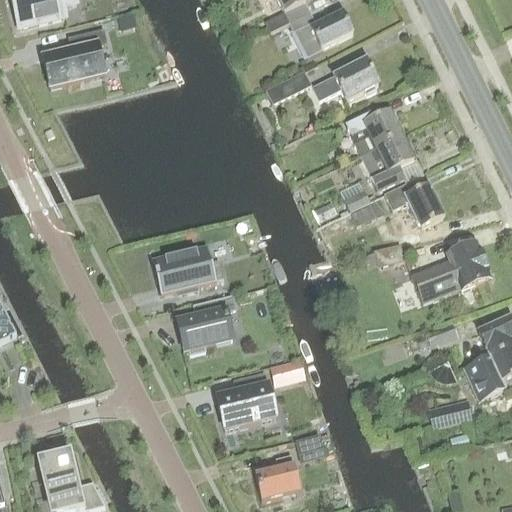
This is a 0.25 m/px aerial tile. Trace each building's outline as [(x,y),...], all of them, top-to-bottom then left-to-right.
[(10,0),(18,32),(65,21),(62,10),(76,7),(74,0),(10,0)] [(275,0),(284,17),(265,27),(269,36),(309,17),(303,4),(310,0),(275,0)] [(321,53),(352,38),(342,18),(316,31),(309,17),(269,36),(270,37),(288,28),(306,64),(323,56),(321,53)] [(132,18),(117,21),(120,34),(135,31),(132,18)] [(70,56),(42,63),(49,94),(104,81),(97,51),(107,48),(103,34),(67,43),(70,56)] [(366,65),(326,86),(319,90),(315,92),(320,101),(324,99),(324,100),(338,92),(345,106),(365,96),(367,99),(376,94),(374,91),(377,89),(366,65)] [(273,110),(310,90),(303,76),(266,96),(273,110)] [(343,125),(361,161),(401,141),(389,117),(375,124),(369,112),(343,125)] [(401,141),(361,161),(378,195),(402,183),(397,173),(413,166),(401,141)] [(427,191),(411,199),(405,189),(384,199),(393,215),(408,208),(421,233),(442,222),(441,220),(444,219),(438,208),(436,209),(427,191)] [(343,204),(350,216),(370,206),(365,196),(343,204)] [(351,218),(323,230),(329,242),(387,216),(380,203),(371,208),(370,206),(350,216),(351,218)] [(377,271),(406,265),(401,249),(373,256),(377,271)] [(449,266),(411,281),(423,309),(460,294),(461,296),(490,284),(476,249),(447,261),(449,266)] [(171,259),(151,264),(155,279),(155,285),(157,289),(160,302),(180,297),(195,293),(196,297),(198,297),(197,293),(216,288),(215,287),(223,285),(219,266),(211,268),(207,251),(189,255),(188,253),(171,257),(171,259)] [(221,319),(217,304),(192,310),(195,325),(177,330),(183,356),(189,355),(190,359),(205,356),(204,351),(232,344),(226,318),(221,319)] [(0,312),(0,351),(16,343),(0,312)] [(511,326),(510,323),(479,338),(490,362),(511,352),(511,326)] [(424,340),(430,352),(457,341),(452,328),(424,340)] [(511,382),(511,352),(464,375),(478,407),(511,391),(511,382)] [(285,386),(281,369),(268,372),(273,389),(285,386)] [(239,399),(216,404),(224,435),(275,423),(264,378),(238,384),(241,395),(239,399)] [(467,404),(427,414),(432,433),(472,423),(467,404)] [(315,441),(294,446),(297,459),(319,453),(322,453),(319,440),(315,441)] [(43,481),(50,511),(103,511),(92,489),(78,492),(70,460),(64,461),(65,465),(41,471),(43,481)] [(277,473),(253,479),(260,505),(299,496),(291,460),(275,464),(277,473)] [(461,511),(458,495),(447,497),(450,511),(461,511)]
